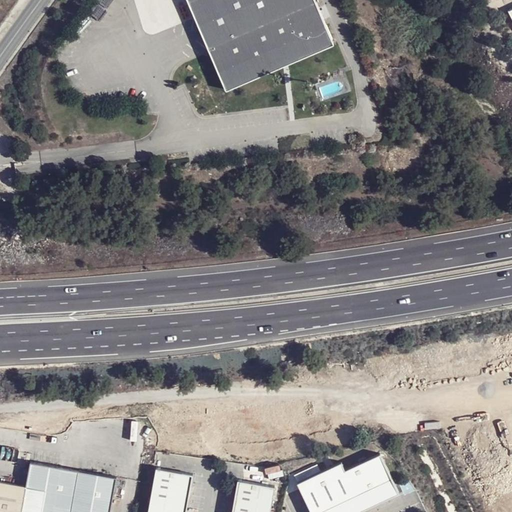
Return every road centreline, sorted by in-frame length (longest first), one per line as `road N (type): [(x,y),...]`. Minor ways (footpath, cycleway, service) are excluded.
road 1 (motorway): [(511,240),(307,277),(0,300)]
road 2 (motorway): [(0,340),(280,318),(511,283)]
road 3 (unknown): [(14,169),(86,209),(308,219),(455,195),(495,168)]
